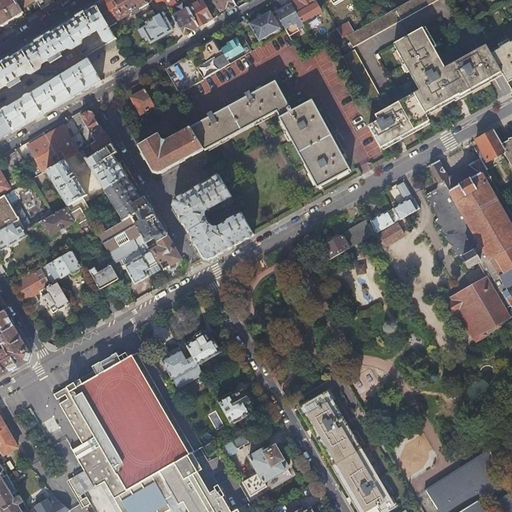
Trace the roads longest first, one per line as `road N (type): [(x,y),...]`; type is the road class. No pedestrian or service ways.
road 1 (residential): [(511,106),(206,277)]
road 2 (residential): [(0,151),(262,0)]
road 3 (residential): [(206,277),(344,511)]
road 4 (residential): [(206,277),(49,365)]
